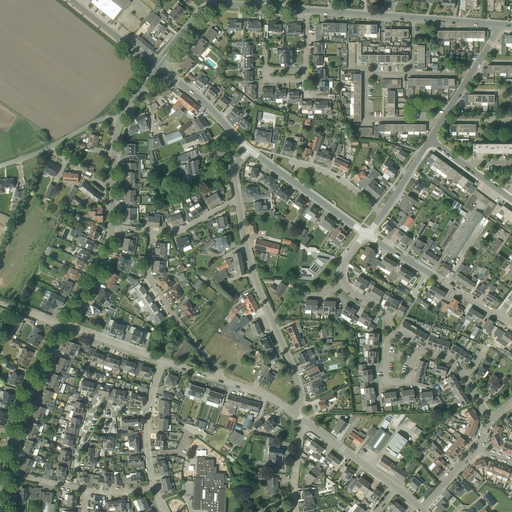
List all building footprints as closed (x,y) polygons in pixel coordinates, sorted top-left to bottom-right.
[(113,20),(113,19),(121,9),(124,11),(127,7),(131,2),(128,0),(92,0),(91,2),(103,12),(103,13),(105,15),(106,14),(113,20)] [(454,8),(455,3),(454,0),(442,0),(442,2),(441,7),(446,8),(446,6),(449,6),(449,8),(454,8)] [(465,0),(466,0),(462,0),(461,9),(465,9),(465,8),(476,9),(476,6),(477,6),(477,5),(476,5),(476,0),(465,0)] [(501,0),(487,0),(487,6),(487,11),(493,11),(494,10),(501,10),(501,7),(502,7),(502,6),(504,6),(505,0),(501,0)] [(180,7),(177,5),(169,15),(172,18),(176,21),(175,20),(180,15),(180,16),(184,11),(180,7)] [(164,18),(165,19),(168,16),(163,11),(158,16),(163,20),(164,18)] [(161,19),(153,12),(146,21),(154,28),(161,19)] [(241,31),(241,27),(241,22),(238,22),(238,20),(232,20),(228,20),(227,30),(234,30),(234,31),(241,31)] [(247,30),(248,30),(249,31),(250,31),(251,31),(252,31),(253,31),(254,31),(256,31),(256,33),(261,33),(261,31),(261,28),(261,23),(261,20),(261,21),(258,21),(258,20),(258,21),(252,21),(252,20),(252,21),(248,21),(248,20),(248,22),(245,22),(245,26),(247,26),(247,30)] [(281,28),(281,23),(281,24),(278,24),(278,22),(272,22),(268,22),(268,27),(267,31),(275,32),(275,33),(281,33),(281,28)] [(285,30),(287,30),(287,33),(295,33),(294,34),(296,34),(301,34),(301,23),(298,23),(298,24),(292,24),(292,23),(288,23),(287,25),(285,25),(285,30)] [(315,33),(322,33),(322,36),(328,36),(328,33),(328,23),(322,23),(322,24),(317,24),(317,30),(316,30),(315,33)] [(349,36),(349,25),(349,24),(346,24),(346,23),(340,23),(340,33),(345,33),(345,37),(346,37),(346,40),(346,43),(349,43),(349,36)] [(359,34),(359,24),(352,24),(352,25),(349,25),(349,36),(352,36),(353,34),(359,34)] [(159,33),(160,32),(162,33),(166,28),(162,25),(154,36),(156,38),(160,33),(159,33)] [(377,25),(371,25),(370,34),(376,34),(376,38),(377,38),(379,38),(380,28),(377,28),(377,25)] [(145,40),(153,29),(150,26),(147,29),(148,30),(142,37),(139,35),(134,41),(139,46),(145,40)] [(221,32),(215,27),(213,29),(211,28),(208,32),(207,32),(205,36),(204,35),(212,42),(217,37),(221,32)] [(484,32),(478,31),(478,38),(484,38),(484,41),(486,42),(488,38),(488,35),(484,35),(484,32)] [(511,43),(511,35),(506,36),(506,39),(502,39),(502,47),(506,47),(506,44),(511,43)] [(143,49),(151,39),(149,37),(146,41),(145,40),(139,46),(143,49)] [(147,52),(152,46),(155,42),(151,38),(151,39),(143,49),(147,52)] [(191,50),(191,51),(194,53),(192,55),(197,60),(199,57),(204,52),(208,47),(210,48),(212,46),(204,40),(202,38),(200,40),(200,41),(195,47),(194,47),(195,47),(192,51),(191,50)] [(147,52),(150,55),(162,42),(159,39),(156,42),(153,47),(152,46),(147,52)] [(251,42),(243,42),(238,42),(238,46),(243,46),(243,48),(245,48),(245,55),(253,55),(254,51),(253,51),(254,46),(254,45),(251,45),(251,42)] [(316,55),(323,56),(325,56),(325,49),(324,49),(324,42),(319,43),(314,42),(314,43),(314,47),(314,52),(316,52),(316,55)] [(277,47),(277,53),(283,54),(283,56),(285,57),(284,63),(284,64),(294,64),(294,59),(294,54),(294,50),(294,48),(277,47)] [(245,55),(243,55),(241,55),(241,57),(243,57),(243,61),(241,61),(241,68),(253,68),(253,64),(254,64),(253,64),(253,58),(254,59),(254,58),(251,58),(251,55),(254,55),(253,55),(245,55)] [(323,56),(316,55),(313,55),(313,56),(314,56),(314,60),(313,60),(314,60),(314,65),(313,65),(316,65),(316,69),(317,69),(325,69),(325,62),(323,62),(323,56)] [(197,64),(192,59),(188,56),(186,59),(186,60),(183,64),(183,63),(182,63),(183,64),(180,67),(179,67),(187,73),(191,68),(193,69),(197,64)] [(493,73),(494,65),(487,65),(487,68),(483,68),(482,77),(487,77),(487,73),(493,73)] [(244,81),(253,81),(253,77),(253,72),(254,72),(254,71),(251,71),(251,68),(254,68),(253,68),(241,68),(239,68),(239,70),(243,70),(243,74),(244,74),(244,81)] [(329,82),(333,82),(333,78),(327,78),(327,75),(327,69),(325,69),(317,69),(317,73),(316,73),(317,73),(317,78),(316,78),(319,79),(319,82),(320,82),(329,82)] [(202,88),(207,82),(203,79),(206,75),(201,71),(196,77),(199,79),(195,83),(196,83),(199,85),(199,86),(202,88)] [(454,90),(456,90),(458,85),(458,81),(454,81),(454,79),(448,79),(448,86),(454,86),(454,90)] [(244,92),(254,100),(256,100),(256,94),(256,90),(256,85),(256,84),(253,84),(253,81),(244,81),(244,87),(243,87),(243,92),(244,92)] [(329,88),(329,82),(320,82),(319,86),(319,91),(322,92),(322,95),(330,95),(330,90),(330,88),(329,88)] [(221,88),(218,86),(216,90),(211,86),(207,93),(213,98),(217,93),(220,95),(223,90),(225,89),(222,86),(221,88)] [(276,91),(273,91),(273,88),(272,88),(267,88),(267,87),(267,88),(263,88),(263,87),(262,97),(269,97),(269,98),(276,98),(276,91)] [(276,91),(276,98),(276,99),(282,99),(282,100),(289,100),(288,92),(286,92),(286,89),(285,89),(285,90),(280,90),(280,89),(280,90),(276,90),(276,89),(276,91)] [(178,107),(181,104),(186,97),(183,93),(182,94),(179,91),(176,95),(179,97),(177,100),(177,101),(172,108),(175,111),(178,107)] [(301,106),(302,101),(302,94),(298,94),(299,91),(298,91),(293,91),(289,91),(288,92),(289,100),(289,101),(295,101),(295,102),(299,102),(299,106),(301,106)] [(236,98),(231,105),(234,107),(228,114),(231,116),(232,116),(234,118),(234,119),(237,116),(238,115),(240,113),(240,112),(237,109),(240,106),(237,103),(244,95),(241,93),(236,98)] [(236,98),(233,96),(232,98),(229,96),(229,97),(224,94),(218,103),(224,108),(228,103),(231,105),(236,98)] [(468,103),(475,103),(475,95),(468,95),(468,98),(464,98),(464,105),(468,105),(468,103)] [(181,104),(178,107),(180,108),(180,109),(180,110),(183,106),(186,109),(192,101),(186,97),(181,104)] [(312,114),(314,114),(314,103),(311,103),(311,100),(311,101),(306,101),(306,100),(306,101),(302,101),(301,106),(301,110),(308,110),(308,111),(312,111),(312,114)] [(314,100),(314,103),(314,114),(321,114),(325,114),(325,111),(330,112),(330,101),(324,101),(319,101),(319,100),(319,101),(315,101),(315,100),(314,100)] [(186,109),(183,112),(185,113),(185,114),(187,112),(191,116),(193,114),(196,111),(199,107),(192,101),(186,109)] [(156,103),(150,106),(151,112),(154,125),(155,126),(157,125),(161,122),(158,118),(155,120),(154,114),(158,111),(157,108),(158,107),(156,103)] [(172,108),(166,103),(163,107),(168,111),(166,113),(170,116),(172,114),(173,113),(175,111),(172,108)] [(180,109),(175,115),(177,117),(178,118),(180,119),(185,113),(183,112),(182,111),(180,110),(180,109)] [(249,118),(246,115),(248,113),(246,110),(240,117),(242,119),(238,123),(245,128),(247,126),(248,125),(247,125),(249,122),(250,121),(249,118)] [(144,127),(148,125),(143,115),(136,119),(138,125),(139,127),(143,125),(144,127)] [(174,115),(160,125),(164,130),(177,121),(174,115)] [(195,120),(191,123),(193,124),(198,132),(207,125),(201,116),(195,120)] [(191,123),(190,121),(178,130),(181,134),(193,124),(191,123)] [(128,132),(128,137),(136,133),(136,131),(139,130),(137,125),(136,125),(130,128),(129,129),(128,132)] [(456,132),(456,125),(450,125),(450,127),(446,127),(446,135),(450,135),(450,132),(456,132)] [(255,130),(254,136),(256,136),(255,141),(259,142),(259,143),(265,143),(265,142),(269,143),(270,139),(273,140),(273,134),(279,135),(280,128),(274,127),(273,132),(271,132),(271,130),(266,129),(266,131),(262,131),(255,130)] [(162,136),(165,145),(166,145),(183,139),(181,134),(178,130),(175,132),(165,136),(164,134),(162,135),(162,136)] [(196,134),(185,138),(187,143),(198,139),(199,142),(203,139),(205,142),(206,141),(211,139),(207,132),(205,133),(204,131),(196,134)] [(87,145),(96,147),(97,143),(96,143),(98,136),(90,135),(86,134),(85,137),(89,138),(87,145)] [(162,136),(160,137),(159,135),(152,138),(152,150),(165,145),(162,136)] [(298,149),(299,144),(301,138),(294,136),(293,142),(290,141),(290,140),(286,139),(283,150),(286,151),(286,150),(288,151),(289,152),(289,151),(293,152),(294,147),(298,148),(298,149)] [(312,150),(315,151),(317,144),(319,138),(315,136),(313,143),(309,142),(307,148),(303,147),(301,155),(308,157),(309,153),(311,154),(312,150)] [(317,144),(315,151),(318,152),(317,154),(315,159),(321,161),(325,150),(320,148),(321,147),(324,137),(320,136),(319,138),(317,144)] [(83,152),(85,148),(86,145),(80,143),(79,145),(77,145),(76,148),(78,148),(78,150),(83,152)] [(134,145),(126,144),(126,155),(134,155),(134,145)] [(491,144),(477,144),(472,144),(472,146),(472,154),(491,154),(491,144)] [(509,144),(491,144),(491,154),(509,154),(509,144)] [(396,157),(398,158),(402,161),(407,154),(405,153),(407,150),(408,150),(397,146),(396,149),(399,151),(396,157)] [(332,153),(325,150),(321,161),(328,163),(330,156),(332,153)] [(189,161),(187,153),(180,155),(180,156),(177,157),(178,163),(189,161)] [(428,166),(430,168),(432,165),(437,158),(432,154),(429,158),(426,156),(422,162),(425,164),(427,161),(430,163),(428,166)] [(375,157),(370,155),(369,157),(371,158),(369,165),(373,166),(377,157),(375,157)] [(339,168),(343,159),(337,156),(336,159),(335,159),(332,165),(339,168)] [(437,169),(442,161),(437,158),(432,165),(437,169)] [(339,168),(345,171),(348,165),(348,161),(345,160),(343,159),(339,168)] [(384,177),(384,178),(387,180),(390,176),(392,177),(396,171),(390,167),(393,163),(388,159),(383,166),(384,167),(382,170),(385,173),(382,176),(384,177)] [(132,163),(126,163),(126,169),(132,169),(136,169),(139,169),(139,160),(137,160),(132,160),(132,163)] [(186,176),(190,175),(199,174),(197,166),(197,164),(199,164),(198,160),(192,161),(192,162),(187,162),(188,165),(184,165),(186,176)] [(437,169),(435,171),(440,175),(442,172),(447,165),(442,161),(437,169)] [(55,177),(57,171),(59,167),(55,165),(47,162),(47,163),(46,164),(45,166),(46,166),(43,172),(55,177)] [(452,169),(447,165),(442,172),(447,176),(452,169)] [(257,182),(259,179),(263,174),(259,172),(257,171),(258,169),(252,168),(250,177),(254,177),(254,180),(257,182)] [(368,170),(367,168),(360,173),(360,172),(354,176),(357,182),(363,178),(366,177),(364,173),(368,170)] [(132,172),(126,172),(126,178),(136,178),(140,178),(141,173),(145,173),(145,169),(141,169),(139,169),(136,169),(132,169),(132,172)] [(452,180),(457,172),(452,169),(447,176),(452,180)] [(78,173),(63,172),(63,182),(78,183),(78,173)] [(462,176),(457,172),(452,180),(457,183),(462,176)] [(268,177),(265,175),(261,180),(264,183),(270,187),(267,192),(270,194),(272,193),(278,185),(273,182),(274,179),(272,178),(273,177),(270,175),(270,176),(269,176),(268,177)] [(467,180),(462,176),(457,183),(462,187),(467,180)] [(136,178),(126,178),(125,184),(131,184),(131,187),(138,187),(138,184),(136,184),(136,178)] [(5,188),(14,188),(13,179),(7,179),(4,179),(0,179),(0,193),(5,193),(4,189),(5,188)] [(370,194),(376,187),(373,185),(376,182),(373,179),(368,185),(365,189),(367,191),(368,191),(370,193),(370,194)] [(429,184),(423,180),(420,184),(416,181),(412,187),(415,189),(414,192),(418,194),(421,189),(425,190),(429,184)] [(473,184),(467,180),(462,187),(467,191),(467,192),(471,195),(475,188),(471,185),(473,184)] [(101,196),(84,182),(78,188),(96,202),(101,196)] [(44,197),(50,200),(57,186),(51,183),(44,197)] [(286,202),(293,193),(290,190),(289,191),(286,189),(287,188),(286,188),(286,189),(282,185),(276,194),(286,202)] [(73,194),(77,188),(73,186),(70,193),(66,200),(70,201),(73,194)] [(138,187),(131,187),(131,190),(125,190),(125,196),(135,196),(136,190),(138,190),(138,187)] [(246,189),(245,189),(245,193),(246,193),(247,194),(249,194),(250,197),(255,196),(256,196),(254,187),(250,187),(246,188),(246,189)] [(370,194),(371,194),(373,196),(374,196),(376,198),(376,199),(384,189),(381,187),(379,190),(376,187),(370,194)] [(13,197),(21,199),(23,190),(16,188),(13,197)] [(211,195),(216,204),(222,201),(216,192),(211,195)] [(211,207),(216,204),(211,195),(206,198),(205,196),(202,198),(206,204),(208,202),(211,207)] [(410,206),(412,203),(416,205),(418,202),(419,203),(421,201),(418,199),(414,196),(412,199),(407,195),(403,201),(410,206)] [(135,196),(125,196),(125,202),(131,202),(131,205),(137,205),(137,202),(135,202),(135,196)] [(298,212),(300,213),(297,217),(299,218),(302,215),(307,207),(304,205),(306,202),(306,203),(303,201),(303,200),(299,197),(294,203),(300,208),(298,212)] [(198,202),(193,205),(198,214),(203,211),(200,206),(203,204),(200,198),(197,200),(198,202)] [(255,211),(260,210),(263,209),(268,208),(267,205),(262,205),(261,201),(254,203),(255,211)] [(414,208),(410,206),(403,201),(399,207),(405,211),(403,213),(404,214),(408,216),(410,217),(412,215),(410,214),(414,208)] [(456,210),(457,209),(460,204),(455,201),(452,207),(455,209),(456,210)] [(497,204),(492,211),(497,214),(497,213),(502,216),(508,209),(502,205),(501,207),(497,204)] [(137,205),(131,205),(131,208),(125,208),(125,214),(135,214),(138,214),(138,208),(137,208),(137,205)] [(193,217),(198,214),(193,205),(188,208),(187,206),(184,207),(187,213),(190,212),(193,217)] [(314,222),(319,215),(316,213),(318,211),(319,210),(317,208),(316,209),(312,206),(307,213),(312,216),(310,219),(314,222)] [(98,220),(98,222),(103,222),(103,216),(101,216),(101,213),(102,213),(102,208),(97,207),(94,211),(89,211),(89,216),(94,216),(94,220),(98,220)] [(180,213),(175,215),(178,224),(184,222),(182,217),(185,216),(182,209),(179,211),(180,213)] [(507,220),(511,213),(511,212),(508,209),(502,216),(507,220)] [(475,210),(447,254),(449,255),(452,258),(454,259),(474,227),(479,221),(480,222),(484,216),(475,210)] [(153,227),(154,217),(148,216),(149,214),(145,213),(144,220),(148,221),(147,226),(153,227)] [(174,213),(168,215),(165,216),(166,217),(168,222),(171,221),(173,227),(178,224),(175,215),(174,213)] [(125,214),(124,220),(130,220),(130,223),(137,223),(137,220),(135,220),(135,214),(125,214)] [(408,216),(404,214),(399,222),(403,225),(403,224),(408,216)] [(160,217),(154,217),(153,227),(159,228),(159,222),(163,222),(163,215),(160,215),(160,217)] [(215,222),(217,221),(218,229),(225,227),(224,225),(227,225),(226,216),(219,217),(219,218),(215,218),(215,222)] [(323,220),(321,223),(327,227),(326,229),(329,231),(331,229),(334,225),(336,222),(333,220),(332,221),(326,216),(323,220)] [(410,217),(408,216),(403,224),(409,228),(414,220),(410,217)] [(393,228),(394,227),(397,224),(394,221),(391,218),(388,221),(383,226),(389,232),(393,228)] [(205,221),(207,228),(215,226),(212,219),(205,221)] [(89,221),(88,224),(93,226),(90,233),(93,235),(92,238),(96,240),(99,241),(101,236),(98,235),(99,233),(98,232),(100,229),(97,228),(98,225),(93,223),(89,221)] [(250,236),(257,235),(255,222),(248,223),(250,236)] [(426,226),(423,223),(416,234),(419,236),(426,226)] [(444,248),(457,227),(452,224),(439,245),(444,248)] [(331,241),(339,247),(342,243),(341,242),(341,241),(342,241),(345,236),(344,235),(347,232),(342,228),(340,232),(339,231),(339,230),(336,228),(331,235),(329,238),(332,240),(331,241)] [(410,238),(411,236),(406,232),(405,234),(399,230),(398,231),(396,236),(401,239),(400,241),(406,245),(407,243),(409,245),(412,240),(410,238)] [(231,243),(229,235),(217,237),(212,239),(205,245),(203,247),(207,252),(211,250),(210,249),(216,244),(218,243),(218,246),(231,243)] [(301,243),(300,245),(300,250),(299,250),(298,261),(304,262),(305,252),(308,248),(306,247),(312,239),(307,235),(301,243)] [(130,239),(124,238),(123,244),(133,246),(136,246),(137,240),(137,237),(131,236),(130,239)] [(85,237),(81,246),(85,248),(84,250),(89,252),(91,249),(92,250),(94,247),(97,248),(98,245),(93,243),(94,242),(96,243),(95,242),(85,237)] [(180,250),(181,251),(183,250),(183,248),(190,245),(189,242),(187,237),(180,240),(179,238),(176,240),(180,250)] [(480,238),(475,246),(480,249),(485,241),(480,238)] [(279,245),(268,242),(256,239),(254,248),(277,254),(279,245)] [(424,244),(417,239),(415,242),(411,248),(411,249),(411,250),(413,251),(414,251),(414,250),(418,253),(420,250),(422,252),(424,249),(426,244),(424,243),(424,244)] [(425,252),(422,256),(423,257),(423,256),(428,260),(433,253),(430,251),(433,247),(432,244),(434,242),(430,239),(426,244),(424,249),(426,250),(425,252)] [(495,253),(502,242),(497,239),(489,249),(495,253)] [(165,249),(165,243),(168,243),(168,240),(161,240),(161,243),(155,242),(155,248),(165,249)] [(133,246),(123,244),(122,250),(128,251),(127,254),(134,255),(135,252),(132,251),(133,246)] [(367,247),(363,254),(366,256),(364,260),(370,264),(374,258),(376,254),(373,252),(374,251),(367,247)] [(160,258),(167,258),(167,255),(165,255),(165,249),(155,248),(155,254),(161,255),(160,258)] [(77,259),(84,262),(85,259),(88,260),(89,257),(91,258),(93,255),(89,253),(89,252),(91,253),(89,252),(84,250),(82,249),(81,252),(79,252),(77,254),(77,255),(74,254),(73,256),(77,259)] [(428,260),(431,262),(434,264),(437,260),(441,252),(439,250),(438,252),(435,250),(433,253),(428,260)] [(240,252),(232,254),(233,258),(225,260),(226,262),(229,266),(230,267),(243,264),(240,252)] [(132,260),(121,256),(119,260),(120,260),(116,268),(127,272),(132,260)] [(302,266),(301,275),(313,276),(315,274),(322,266),(321,266),(325,262),(322,259),(322,260),(320,258),(318,256),(309,267),(309,271),(304,270),(304,266),(302,266)] [(447,273),(451,268),(455,261),(452,259),(448,256),(447,258),(440,269),(447,273)] [(377,265),(384,270),(390,260),(384,257),(381,262),(375,259),(375,258),(372,262),(371,265),(375,268),(377,265)] [(167,261),(167,258),(160,258),(160,261),(154,260),(154,266),(164,267),(167,267),(168,261),(167,261)] [(75,267),(74,269),(78,271),(79,269),(82,270),(84,267),(86,267),(87,264),(83,263),(84,262),(77,259),(75,263),(78,264),(78,266),(76,265),(75,267)] [(384,270),(383,272),(388,275),(387,278),(390,280),(395,271),(393,269),(396,264),(390,260),(384,270)] [(218,267),(220,270),(221,272),(229,266),(226,262),(223,264),(218,267)] [(180,272),(185,269),(182,264),(177,268),(180,272)] [(243,264),(230,267),(227,268),(228,272),(232,271),(236,271),(237,276),(245,274),(243,264)] [(459,282),(469,267),(466,265),(463,269),(460,273),(459,272),(457,275),(454,279),(459,282)] [(67,266),(63,276),(68,279),(74,282),(75,279),(76,279),(78,276),(80,277),(81,274),(77,272),(78,271),(68,267),(67,266)] [(164,270),(164,267),(154,266),(154,272),(160,273),(159,276),(166,276),(166,272),(165,270),(164,270)] [(57,273),(58,269),(52,267),(49,275),(52,276),(54,272),(57,273)] [(390,280),(393,282),(396,278),(399,277),(402,279),(407,271),(401,267),(398,273),(395,271),(390,280)] [(463,285),(468,278),(466,277),(468,274),(471,268),(469,267),(459,282),(463,285)] [(220,270),(212,276),(217,284),(224,279),(220,272),(221,272),(220,270)] [(402,279),(405,281),(408,283),(413,275),(407,271),(402,279)] [(114,284),(119,276),(112,272),(105,283),(108,285),(107,287),(114,292),(118,286),(114,284)] [(169,288),(173,285),(167,276),(163,279),(158,281),(160,285),(161,284),(162,286),(165,290),(169,288)] [(353,285),(358,288),(364,279),(359,276),(353,285)] [(463,285),(471,290),(474,286),(475,283),(474,283),(476,279),(473,277),(470,280),(468,278),(463,285)] [(369,287),(373,282),(370,280),(369,282),(364,279),(358,288),(364,291),(367,286),(369,287)] [(490,283),(485,280),(483,284),(482,283),(480,287),(478,285),(476,288),(473,292),(480,296),(483,292),(484,290),(483,289),(485,286),(487,288),(490,283)] [(58,288),(58,289),(59,290),(61,289),(64,290),(62,293),(65,294),(67,295),(69,296),(70,293),(73,286),(72,286),(73,283),(68,281),(67,281),(66,285),(64,284),(61,283),(59,284),(58,287),(58,288)] [(286,286),(280,282),(277,288),(272,284),(269,289),(274,292),(273,293),(279,297),(282,293),(286,286)] [(373,298),(378,290),(373,286),(375,283),(373,282),(369,287),(372,289),(368,295),(373,298)] [(490,283),(487,288),(490,289),(484,299),(492,304),(496,297),(492,294),(496,287),(490,283)] [(140,284),(128,291),(130,295),(135,292),(139,297),(145,292),(146,293),(147,291),(145,288),(144,289),(143,286),(142,287),(140,284)] [(172,303),(176,300),(181,297),(178,292),(180,290),(177,285),(175,287),(170,289),(172,293),(167,296),(172,303)] [(410,291),(399,285),(396,289),(403,293),(407,296),(410,291)] [(426,292),(424,295),(425,296),(428,298),(427,300),(426,301),(430,303),(430,302),(432,300),(433,297),(438,289),(432,285),(427,293),(426,292)] [(111,294),(102,288),(99,292),(100,293),(96,299),(99,301),(99,302),(100,302),(103,304),(102,305),(105,307),(108,306),(109,304),(109,302),(106,300),(107,297),(109,298),(111,294)] [(444,293),(438,289),(433,297),(432,300),(438,304),(444,293)] [(384,298),(387,292),(384,291),(383,292),(378,290),(373,298),(378,301),(381,296),(384,298)] [(49,296),(47,301),(44,300),(41,307),(44,309),(47,310),(48,306),(54,309),(56,304),(62,307),(65,299),(60,296),(62,293),(58,291),(57,295),(51,292),(49,296)] [(139,297),(134,300),(136,304),(141,300),(144,306),(151,301),(153,300),(153,299),(151,297),(150,298),(149,296),(148,295),(148,296),(146,293),(145,292),(139,297)] [(389,307),(394,299),(389,296),(390,294),(387,292),(384,298),(387,299),(384,304),(389,307)] [(232,312),(235,315),(240,309),(241,308),(246,305),(246,304),(254,300),(251,294),(246,296),(243,298),(245,302),(240,305),(239,305),(236,308),(235,307),(232,312)] [(430,303),(426,301),(423,300),(417,297),(416,301),(420,304),(427,308),(430,303)] [(441,311),(445,313),(447,309),(459,316),(461,313),(463,309),(456,305),(458,301),(453,298),(448,305),(445,303),(441,311)] [(397,305),(399,307),(401,305),(403,301),(400,300),(399,302),(394,299),(389,307),(394,310),(397,305)] [(241,308),(240,309),(242,312),(242,313),(245,311),(244,309),(247,307),(248,309),(256,305),(254,300),(246,304),(246,305),(241,308)] [(311,310),(312,300),(306,300),(305,306),(302,305),(302,312),(305,312),(305,310),(311,310)] [(320,307),(317,306),(317,300),(312,300),(311,310),(317,310),(317,313),(320,313),(320,307)] [(144,306),(140,309),(142,312),(147,309),(150,314),(157,310),(159,309),(157,306),(156,306),(155,305),(154,304),(153,304),(152,302),(151,301),(144,306)] [(188,301),(181,306),(185,311),(183,313),(189,320),(194,316),(195,318),(198,315),(188,301)] [(329,311),(329,301),(324,301),(323,307),(320,307),(320,313),(323,313),(323,311),(329,311)] [(338,309),(335,309),(335,302),(329,301),(329,311),(335,312),(334,315),(338,315),(338,309)] [(346,316),(351,307),(346,304),(343,309),(338,309),(338,315),(341,316),(341,313),(346,316)] [(258,309),(256,305),(248,309),(249,310),(244,313),(246,315),(250,313),(258,309)] [(399,307),(395,314),(401,317),(406,308),(401,305),(399,307)] [(92,306),(90,306),(90,307),(86,313),(86,315),(88,316),(90,316),(92,314),(95,313),(97,315),(99,314),(100,312),(100,310),(93,306),(92,306)] [(346,316),(351,319),(350,321),(353,322),(356,317),(353,315),(356,310),(351,307),(346,316)] [(467,313),(464,318),(467,320),(468,319),(471,321),(473,318),(476,312),(470,308),(467,313)] [(150,314),(146,317),(148,321),(153,318),(156,323),(165,318),(163,314),(162,315),(160,312),(159,313),(157,310),(150,314)] [(362,323),(368,315),(362,312),(358,319),(356,317),(353,322),(355,324),(357,320),(362,323)] [(483,316),(476,312),(473,318),(476,320),(474,324),(477,326),(479,322),(480,320),(483,316)] [(220,334),(232,340),(236,334),(231,329),(244,318),(242,316),(239,319),(237,317),(235,315),(233,318),(229,323),(220,334)] [(362,323),(367,326),(366,328),(367,329),(369,330),(372,324),(370,323),(373,318),(368,315),(362,323)] [(246,316),(244,318),(231,329),(236,334),(250,321),(246,316)] [(110,319),(108,325),(112,326),(110,332),(115,334),(119,324),(114,322),(114,320),(110,319)] [(482,330),(485,332),(488,334),(490,331),(491,330),(494,325),(493,326),(491,325),(493,322),(488,319),(485,323),(484,324),(482,327),(483,328),(482,330)] [(404,333),(409,324),(404,320),(398,329),(404,333)] [(17,336),(20,330),(24,323),(21,322),(15,334),(17,336)] [(252,339),(262,335),(260,327),(259,327),(258,322),(250,325),(251,326),(247,327),(248,330),(246,331),(244,334),(252,339)] [(119,324),(115,334),(121,336),(123,330),(127,331),(129,326),(125,324),(124,326),(119,324)] [(296,349),(306,345),(303,338),(301,339),(295,324),(287,328),(296,349)] [(414,337),(418,330),(418,329),(409,324),(404,333),(406,334),(406,335),(410,338),(410,336),(413,338),(414,337)] [(131,326),(129,332),(133,334),(131,339),(136,342),(140,331),(135,330),(135,328),(131,326)] [(476,333),(479,328),(476,326),(473,331),(471,335),(474,336),(475,334),(476,333)] [(36,327),(33,332),(34,333),(32,338),(30,337),(28,341),(37,347),(41,338),(42,339),(43,337),(40,335),(42,330),(36,327)] [(479,328),(476,333),(475,334),(474,336),(473,339),(476,341),(479,336),(482,330),(479,328)] [(165,336),(168,339),(174,332),(171,329),(165,336)] [(178,345),(181,347),(176,353),(175,353),(174,353),(173,354),(180,361),(192,346),(186,341),(185,340),(186,338),(184,337),(182,334),(178,330),(177,331),(176,330),(175,331),(183,339),(178,345)] [(418,340),(423,332),(418,330),(414,337),(418,340)] [(140,331),(136,342),(142,344),(144,338),(149,340),(151,333),(146,331),(145,333),(140,331)] [(428,335),(423,332),(418,340),(423,343),(428,335)] [(511,336),(505,332),(499,342),(496,346),(500,349),(503,344),(502,343),(503,341),(507,344),(509,341),(511,336)] [(253,344),(242,337),(236,334),(232,340),(257,351),(259,347),(253,344)] [(266,350),(273,347),(273,346),(271,343),(271,342),(271,341),(270,340),(269,336),(262,339),(262,340),(259,341),(261,346),(264,344),(266,350)] [(432,346),(435,338),(429,336),(426,344),(432,346)] [(10,343),(19,348),(21,343),(13,339),(10,343)] [(363,345),(362,348),(365,348),(372,348),(372,345),(378,345),(378,339),(368,339),(368,345),(365,345),(363,345)] [(66,346),(78,351),(80,345),(77,344),(68,341),(66,346)] [(442,349),(447,351),(450,343),(445,341),(442,349)] [(449,352),(454,355),(458,347),(453,344),(452,347),(449,352)] [(68,357),(74,359),(75,356),(76,356),(78,351),(66,346),(64,352),(69,354),(68,357)] [(504,354),(506,351),(503,349),(502,351),(493,346),(491,349),(500,354),(503,356),(504,354)] [(458,357),(463,351),(463,350),(458,347),(454,355),(458,357)] [(33,353),(29,351),(23,348),(17,361),(25,366),(30,357),(31,358),(33,353)] [(367,357),(378,357),(378,351),(372,351),(372,348),(365,348),(365,351),(368,351),(367,357)] [(100,354),(97,353),(98,351),(93,349),(89,360),(97,363),(100,354)] [(303,364),(307,362),(309,361),(307,357),(313,354),(311,349),(299,355),(303,364)] [(467,353),(463,351),(458,357),(458,358),(463,361),(467,353)] [(105,365),(108,354),(103,353),(103,355),(100,354),(97,363),(105,365)] [(472,356),(467,353),(463,361),(467,364),(472,356)] [(105,365),(112,368),(115,359),(112,358),(113,356),(108,354),(105,365)] [(78,361),(74,359),(68,357),(67,360),(60,357),(58,363),(67,366),(69,361),(76,364),(78,361)] [(490,360),(486,357),(482,364),(483,364),(478,371),(477,371),(475,374),(479,376),(480,375),(484,378),(488,372),(486,371),(488,367),(486,366),(488,363),(490,365),(492,361),(490,360)] [(120,371),(121,368),(124,360),(119,358),(118,360),(115,359),(112,368),(117,370),(120,371)] [(131,362),(128,361),(129,359),(127,358),(126,361),(124,360),(121,368),(128,371),(131,362)] [(131,362),(128,371),(133,373),(136,374),(137,371),(140,363),(135,361),(134,363),(131,362)] [(70,368),(67,366),(58,363),(56,369),(61,371),(60,373),(69,376),(70,374),(68,373),(70,368)] [(137,371),(136,374),(138,375),(138,374),(143,376),(146,368),(144,367),(144,364),(140,363),(137,371)] [(312,364),(307,367),(308,367),(310,369),(307,371),(308,373),(307,373),(307,374),(306,374),(306,375),(306,376),(307,376),(307,377),(308,377),(309,377),(310,377),(310,378),(314,376),(315,379),(325,374),(323,371),(320,373),(319,371),(320,370),(320,369),(320,368),(320,367),(319,367),(318,367),(317,367),(317,366),(315,367),(314,364),(316,363),(315,363),(312,364)] [(264,375),(269,368),(265,366),(260,373),(264,375)] [(147,367),(146,368),(143,376),(144,376),(149,377),(149,375),(152,376),(154,372),(153,372),(154,369),(147,367)] [(362,376),(372,375),(371,369),(365,370),(365,367),(359,368),(359,371),(361,370),(362,376)] [(265,376),(261,381),(268,385),(271,380),(273,377),(274,377),(276,374),(273,372),(271,374),(268,371),(265,376)] [(12,375),(8,374),(5,381),(17,386),(20,380),(21,380),(23,376),(13,372),(12,375)] [(50,379),(63,384),(65,378),(68,379),(69,376),(60,373),(59,376),(52,373),(50,379)] [(178,378),(168,374),(165,384),(166,384),(165,386),(168,388),(169,385),(174,387),(176,383),(176,382),(178,378)] [(445,379),(448,383),(455,379),(453,374),(445,379)] [(372,375),(362,376),(363,382),(360,382),(361,386),(367,385),(367,382),(373,381),(372,375)] [(493,375),(490,379),(489,381),(492,383),(489,387),(496,391),(497,389),(498,389),(498,388),(500,385),(497,383),(500,379),(493,375)] [(53,389),(60,392),(63,384),(50,379),(48,385),(54,387),(53,389)] [(450,388),(458,384),(455,379),(448,383),(450,388)] [(80,389),(87,391),(90,382),(85,381),(84,381),(82,381),(80,389)] [(315,396),(320,394),(325,392),(323,389),(325,388),(323,383),(322,384),(320,381),(311,385),(313,389),(314,391),(315,396)] [(95,396),(97,386),(94,386),(95,383),(90,382),(87,391),(90,392),(90,394),(95,396)] [(100,384),(100,385),(97,384),(97,386),(95,396),(100,397),(100,394),(103,395),(103,396),(105,387),(105,386),(100,384)] [(458,384),(450,388),(453,393),(460,388),(458,384)] [(186,387),(184,395),(190,397),(190,395),(194,396),(197,386),(193,385),(191,385),(190,388),(186,387)] [(364,394),(374,393),(374,387),(368,388),(367,385),(361,386),(361,388),(363,388),(364,394)] [(197,386),(194,396),(200,398),(199,400),(203,401),(205,393),(202,392),(204,389),(201,388),(202,387),(197,386)] [(76,388),(73,387),(71,393),(77,395),(77,397),(78,397),(79,394),(77,393),(78,393),(76,393),(76,388)] [(110,388),(105,387),(103,396),(106,396),(105,399),(110,400),(113,389),(110,388)] [(456,398),(464,393),(463,393),(460,388),(453,393),(456,398)] [(42,395),(51,398),(53,393),(57,394),(57,393),(61,395),(61,392),(60,392),(53,389),(52,392),(44,389),(42,395)] [(119,399),(121,390),(116,389),(113,389),(110,400),(115,401),(116,399),(119,399)] [(418,401),(418,399),(417,395),(414,395),(413,389),(407,390),(408,400),(414,400),(415,402),(418,401)] [(126,404),(129,391),(127,390),(126,391),(121,390),(119,399),(122,400),(121,403),(126,404)] [(399,397),(400,404),(403,403),(403,401),(408,400),(407,390),(401,391),(402,397),(399,397)] [(15,395),(10,394),(5,391),(3,396),(4,396),(2,403),(0,402),(0,407),(4,408),(5,405),(9,407),(11,401),(12,401),(15,395)] [(134,404),(136,395),(137,394),(132,393),(132,391),(129,391),(126,404),(131,405),(131,402),(134,403),(134,404)] [(205,393),(203,401),(206,402),(207,400),(213,402),(216,392),(212,391),(209,391),(208,394),(205,393)] [(426,392),(427,402),(427,404),(433,403),(436,403),(442,402),(438,396),(432,397),(432,391),(426,392)] [(218,406),(222,407),(224,399),(221,398),(222,395),(220,394),(220,393),(216,392),(213,402),(219,404),(218,406)] [(320,402),(318,403),(319,405),(319,406),(319,407),(320,409),(321,410),(329,406),(328,406),(331,405),(330,402),(336,400),(335,398),(336,397),(334,392),(319,399),(320,402)] [(389,392),(383,393),(384,399),(381,399),(382,406),(385,406),(385,404),(391,403),(389,392)] [(389,392),(391,403),(397,402),(397,404),(400,404),(399,397),(396,398),(395,392),(389,392)] [(421,403),(427,402),(426,392),(420,393),(421,399),(418,399),(418,401),(418,405),(422,405),(421,403)] [(363,403),(370,403),(369,399),(375,399),(374,393),(364,394),(365,400),(363,400),(363,403)] [(456,404),(459,402),(466,397),(464,393),(456,398),(453,399),(456,404)] [(45,405),(53,408),(56,409),(57,407),(52,404),(49,404),(51,398),(42,395),(40,401),(46,403),(45,405)] [(134,404),(144,406),(146,397),(136,395),(134,404)] [(231,413),(236,397),(229,395),(226,404),(229,404),(228,408),(229,408),(228,412),(231,413)] [(239,407),(242,398),(236,397),(231,413),(234,414),(235,410),(236,406),(239,407)] [(469,402),(466,397),(459,402),(462,407),(469,402)] [(249,410),(252,401),(242,398),(239,407),(249,410)] [(260,403),(252,401),(249,410),(258,413),(260,403)] [(363,403),(363,407),(366,406),(367,412),(377,411),(376,405),(370,406),(370,403),(363,403)] [(34,411),(44,414),(46,409),(50,410),(52,411),(53,408),(45,405),(44,408),(37,405),(34,411)] [(74,406),(73,411),(71,411),(70,413),(84,416),(85,412),(83,411),(83,408),(74,406)] [(464,413),(469,421),(464,434),(468,435),(473,437),(477,426),(478,422),(479,423),(481,419),(479,416),(477,417),(475,414),(476,413),(472,408),(468,411),(464,413)] [(45,424),(46,421),(44,421),(42,420),(44,414),(34,411),(32,417),(38,419),(37,421),(45,424)] [(70,422),(80,424),(80,421),(83,422),(84,416),(70,413),(69,416),(72,417),(70,422)] [(347,422),(351,425),(358,415),(353,414),(347,422)] [(362,415),(358,415),(351,425),(355,427),(362,416),(362,415)] [(230,417),(225,429),(231,431),(236,419),(230,417)] [(271,418),(267,421),(265,422),(268,426),(264,429),(266,432),(270,429),(271,429),(276,425),(271,418)] [(343,429),(347,423),(339,418),(338,421),(335,425),(336,426),(336,425),(337,426),(335,429),(340,433),(342,431),(343,430),(343,429)] [(129,433),(128,430),(128,426),(127,420),(127,419),(121,420),(122,426),(123,426),(124,431),(117,431),(117,434),(119,434),(129,433)] [(250,429),(252,422),(244,419),(243,421),(244,422),(242,426),(250,429)] [(384,430),(389,422),(384,419),(379,427),(384,430)] [(256,429),(263,424),(260,420),(253,425),(256,429)] [(38,431),(42,432),(44,427),(46,427),(47,425),(45,424),(37,421),(36,424),(31,422),(28,427),(38,431)] [(67,421),(65,429),(78,432),(78,429),(79,429),(80,424),(70,422),(67,421)] [(204,429),(206,423),(200,421),(198,427),(204,429)] [(495,430),(500,433),(501,433),(503,428),(504,429),(506,427),(504,425),(500,422),(497,426),(496,425),(495,429),(495,430)] [(378,431),(372,426),(366,434),(372,439),(378,431)] [(39,441),(40,438),(36,436),(38,431),(28,427),(26,433),(35,436),(34,439),(39,441)] [(350,433),(347,437),(350,439),(350,440),(351,441),(352,441),(352,442),(357,435),(359,433),(356,431),(352,428),(350,431),(351,431),(350,433)] [(380,428),(378,431),(372,439),(366,447),(377,454),(393,433),(388,430),(386,433),(380,428)] [(65,434),(64,438),(73,440),(74,438),(76,439),(78,432),(65,429),(64,434),(65,434)] [(501,439),(498,434),(500,434),(500,433),(495,430),(494,430),(492,437),(491,437),(493,441),(494,441),(494,442),(501,439)] [(155,440),(164,441),(164,437),(167,438),(168,432),(162,431),(161,434),(156,434),(155,440)] [(234,431),(229,439),(235,444),(241,435),(234,431)] [(125,442),(128,442),(132,441),(138,441),(139,441),(138,434),(138,432),(131,432),(129,433),(119,434),(119,436),(121,436),(124,436),(125,442)] [(359,437),(357,435),(352,442),(358,446),(365,435),(362,433),(359,437)] [(397,433),(385,449),(395,457),(407,440),(397,433)] [(115,447),(116,443),(116,440),(114,440),(114,437),(108,436),(108,437),(107,443),(106,449),(106,450),(115,452),(115,451),(115,447)] [(456,440),(464,447),(466,444),(467,443),(463,439),(460,436),(456,440)] [(268,437),(267,446),(269,446),(268,454),(273,455),(271,467),(277,468),(278,461),(279,462),(280,456),(281,456),(282,450),(275,449),(275,446),(274,446),(275,439),(269,437),(268,437)] [(62,447),(73,449),(75,445),(72,444),(73,440),(64,438),(62,444),(63,444),(62,447)] [(423,450),(429,441),(424,438),(418,447),(423,450)] [(35,448),(37,443),(38,444),(42,445),(43,442),(39,441),(34,439),(33,441),(27,439),(25,445),(35,448)] [(505,444),(504,443),(503,444),(501,439),(494,442),(495,444),(494,444),(496,447),(503,450),(505,444)] [(155,440),(155,446),(160,446),(160,449),(166,450),(166,444),(164,444),(164,441),(155,440)] [(452,444),(460,451),(461,450),(464,447),(456,440),(452,444)] [(511,442),(506,440),(505,444),(503,450),(504,450),(504,451),(508,452),(511,442)] [(139,447),(138,441),(132,441),(128,442),(129,446),(130,447),(132,447),(133,447),(134,447),(135,452),(139,451),(140,450),(140,447),(139,447)] [(311,449),(313,451),(318,445),(312,441),(308,446),(308,447),(306,449),(309,451),(311,449)] [(432,442),(428,448),(438,457),(435,461),(434,461),(433,463),(436,465),(431,470),(434,473),(438,476),(443,471),(441,469),(442,468),(442,469),(443,468),(444,468),(445,468),(446,467),(445,466),(447,464),(443,460),(441,458),(444,455),(432,442)] [(119,443),(116,443),(115,447),(115,451),(116,451),(115,454),(120,454),(124,455),(131,455),(133,455),(133,452),(130,452),(130,451),(124,451),(121,452),(119,451),(119,446),(119,443)] [(449,448),(456,455),(459,453),(458,452),(460,451),(452,444),(449,448)] [(32,454),(33,454),(35,448),(25,445),(23,451),(32,454)] [(318,445),(313,451),(311,454),(310,455),(314,458),(314,457),(319,461),(319,460),(322,456),(319,454),(323,449),(318,445)] [(87,458),(93,459),(97,459),(99,451),(101,449),(98,449),(98,446),(96,446),(95,448),(89,447),(87,458)] [(60,455),(69,457),(70,454),(72,454),(73,449),(62,447),(61,447),(60,450),(61,450),(60,455)] [(454,458),(456,455),(449,448),(445,452),(452,459),(453,458),(454,458)] [(328,466),(330,463),(334,457),(329,453),(323,461),(325,463),(325,464),(328,466)] [(58,463),(70,465),(71,460),(68,460),(69,457),(60,455),(59,460),(58,463)] [(137,456),(129,457),(129,461),(131,461),(131,463),(128,463),(128,466),(131,466),(131,465),(134,465),(137,465),(137,462),(141,462),(140,455),(137,456)] [(392,463),(387,470),(387,471),(394,476),(399,468),(400,469),(403,463),(407,458),(403,455),(401,458),(400,460),(396,466),(392,463)] [(22,463),(31,466),(33,461),(39,463),(40,460),(31,456),(30,459),(24,457),(22,463)] [(158,467),(166,465),(171,464),(170,462),(169,461),(168,462),(168,461),(167,456),(161,457),(162,460),(157,461),(158,467)] [(377,463),(387,470),(392,463),(382,456),(380,459),(377,463)] [(194,478),(193,509),(202,510),(202,508),(207,508),(210,511),(209,511),(225,511),(226,489),(226,485),(224,485),(224,483),(226,483),(227,476),(224,476),(224,474),(216,474),(216,467),(213,467),(214,460),(205,459),(205,457),(197,457),(196,472),(200,472),(200,478),(194,478)] [(330,463),(333,465),(331,467),(334,469),(340,461),(334,457),(330,463)] [(87,458),(86,458),(85,464),(86,464),(85,467),(90,467),(95,468),(95,465),(95,464),(97,464),(97,459),(93,459),(87,458)] [(480,461),(482,468),(487,466),(487,467),(489,468),(491,462),(486,459),(485,459),(482,460),(480,461)] [(471,466),(476,471),(477,469),(482,468),(480,461),(479,461),(478,461),(475,461),(475,462),(471,466)] [(493,473),(496,464),(495,463),(491,461),(491,462),(489,468),(487,471),(493,473)] [(22,463),(20,469),(29,472),(31,466),(22,463)] [(57,470),(65,472),(66,470),(68,470),(70,465),(58,463),(58,465),(57,465),(56,470),(57,471),(57,470)] [(404,472),(400,469),(399,468),(394,476),(402,481),(403,481),(402,481),(405,477),(407,474),(413,466),(410,463),(404,472)] [(501,465),(498,464),(496,464),(493,473),(498,475),(501,465)] [(166,465),(158,467),(159,473),(164,472),(165,475),(171,474),(169,468),(167,468),(166,465)] [(347,467),(344,465),(340,470),(346,474),(344,477),(345,478),(345,479),(347,481),(345,484),(348,487),(354,479),(351,477),(354,472),(347,467)] [(506,468),(505,467),(501,465),(498,475),(503,477),(506,468)] [(476,471),(471,466),(470,466),(468,469),(467,471),(474,477),(478,473),(476,471)] [(321,473),(314,467),(311,471),(312,471),(312,470),(312,471),(310,474),(308,472),(304,478),(311,483),(315,477),(317,479),(321,473)] [(508,478),(511,470),(511,469),(508,468),(506,468),(503,477),(508,479),(508,478)] [(66,473),(65,472),(57,470),(57,471),(56,476),(58,476),(57,481),(64,483),(66,473)] [(118,475),(114,475),(115,486),(121,486),(121,484),(124,483),(123,478),(123,476),(122,471),(117,472),(118,475)] [(467,471),(466,472),(466,471),(463,474),(471,481),(474,477),(467,471)] [(90,482),(91,474),(88,474),(87,474),(87,472),(83,472),(81,482),(87,483),(87,482),(90,482)] [(137,482),(136,476),(136,473),(130,473),(130,475),(123,476),(123,478),(126,478),(126,483),(137,482)] [(411,479),(408,483),(412,487),(412,488),(414,490),(415,489),(415,490),(419,486),(421,483),(416,479),(420,476),(417,473),(411,479)] [(94,475),(91,474),(90,482),(93,483),(103,484),(104,478),(100,478),(100,476),(94,475)] [(171,474),(165,475),(166,478),(161,479),(162,485),(170,483),(169,480),(172,479),(171,474)] [(350,485),(348,488),(351,490),(353,488),(357,491),(359,489),(366,480),(362,477),(361,477),(360,477),(360,478),(357,476),(351,483),(350,485)] [(277,478),(272,478),(268,478),(268,485),(269,485),(269,493),(275,493),(276,493),(276,492),(276,488),(278,488),(277,478)] [(362,494),(365,496),(370,490),(369,490),(369,491),(366,489),(370,484),(369,483),(370,483),(366,480),(359,489),(364,492),(362,494)] [(450,489),(457,495),(463,489),(464,491),(466,490),(468,493),(471,490),(462,480),(459,483),(460,484),(459,486),(457,484),(454,486),(453,485),(450,489)] [(173,482),(170,483),(162,485),(163,491),(168,490),(169,493),(175,491),(173,482)] [(425,498),(432,489),(429,486),(422,495),(421,495),(425,498)] [(40,494),(41,491),(41,488),(34,487),(34,489),(31,489),(31,487),(26,487),(26,488),(21,488),(21,492),(20,492),(19,496),(21,497),(20,501),(26,501),(26,497),(27,497),(28,493),(40,494)] [(313,493),(312,487),(302,489),(303,492),(304,493),(301,494),(302,499),(312,497),(311,493),(313,493)] [(370,490),(365,496),(370,500),(371,498),(374,500),(375,499),(376,500),(378,496),(380,492),(381,492),(380,491),(380,490),(377,488),(376,488),(375,488),(371,493),(369,491),(370,490)] [(41,491),(40,494),(40,500),(45,500),(45,501),(48,502),(48,500),(53,501),(54,493),(48,492),(48,493),(46,493),(46,492),(41,491)] [(453,496),(449,492),(444,497),(448,500),(449,501),(453,496)] [(496,503),(488,494),(483,497),(491,507),(496,503)] [(94,500),(93,510),(99,511),(102,511),(103,511),(106,511),(106,509),(104,509),(99,508),(99,505),(98,505),(99,501),(100,501),(101,496),(95,496),(94,500)] [(138,505),(147,502),(144,496),(136,500),(138,505)] [(118,500),(118,501),(119,507),(120,511),(119,511),(125,511),(126,510),(126,509),(129,509),(129,503),(125,503),(124,497),(120,498),(121,500),(118,500)] [(314,509),(313,505),(315,505),(314,499),(303,501),(304,501),(304,504),(305,504),(305,505),(303,506),(304,511),(314,509)] [(447,503),(442,499),(437,505),(438,505),(439,506),(435,510),(437,511),(443,511),(445,509),(446,508),(444,506),(447,503)] [(474,504),(479,510),(484,506),(479,500),(474,504)] [(108,503),(105,503),(106,506),(106,508),(106,509),(106,511),(109,511),(108,508),(113,507),(115,507),(115,511),(120,511),(119,507),(118,501),(108,502),(108,503)] [(352,508),(354,509),(357,511),(363,511),(365,510),(361,507),(363,505),(358,501),(355,504),(352,508)] [(149,507),(147,502),(138,505),(141,510),(149,507)] [(389,511),(394,511),(400,506),(395,502),(390,507),(388,510),(389,511)]
